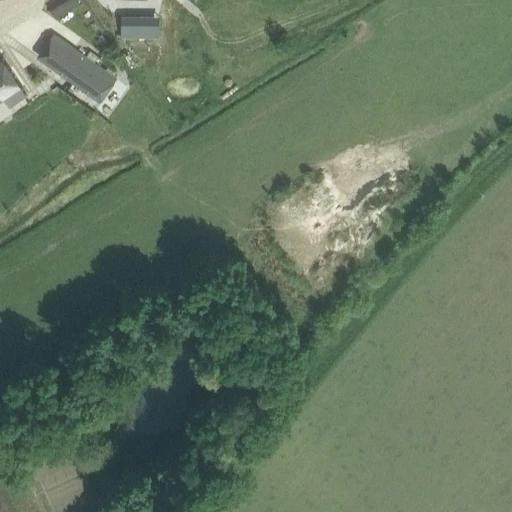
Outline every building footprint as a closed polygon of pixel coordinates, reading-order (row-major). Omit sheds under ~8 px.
[(60,0),(50,6),(57,17),(81,4),(78,0),(60,0)] [(123,16),(123,36),(141,36),(141,16),(123,16)] [(36,55),(59,71),(75,48),(52,32),(36,55)] [(75,48),(59,71),(101,101),(117,78),(75,48)] [(0,101),(5,98),(10,105),(27,94),(22,87),(23,86),(1,53),(0,53),(0,101)] [(103,408),(114,392),(102,384),(91,400),(103,408)] [(0,511),(43,511),(18,460),(0,468),(0,511)] [(76,467),(43,479),(53,505),(86,492),(76,467)]
